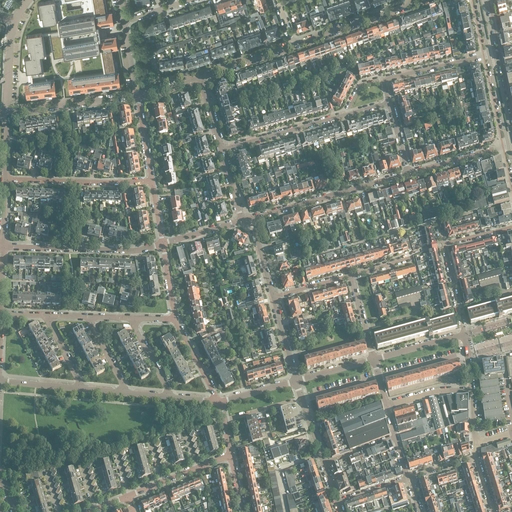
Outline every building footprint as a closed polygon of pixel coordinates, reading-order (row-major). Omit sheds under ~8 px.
[(40,17),(42,17),(43,24),(57,22),(58,31),(49,33),(49,35),(53,59),(100,51),(102,50),(105,72),(115,70),(112,49),(118,48),(116,36),(107,38),(105,26),(114,24),(112,12),(108,13),(105,0),(53,0),(38,3),(37,3),(38,7),(40,7),(40,9),(39,10),(39,14),(41,14),(41,17),(40,17)] [(228,0),(226,0),(223,1),(226,12),(227,13),(232,12),(228,0)] [(228,0),(232,12),(238,10),(234,0),(228,0)] [(240,0),(234,0),(238,10),(243,8),(246,7),(244,0),(242,0),(241,0),(240,0)] [(349,0),(343,2),(347,13),(348,12),(348,13),(350,13),(350,12),(353,11),(349,0)] [(364,7),(361,0),(355,0),(358,9),(361,8),(362,9),(363,8),(364,7)] [(497,4),(497,5),(498,9),(509,6),(507,0),(502,0),(503,2),(497,3),(497,4)] [(219,12),(217,12),(218,16),(221,15),(221,14),(226,12),(223,1),(217,3),(219,12)] [(268,8),(266,1),(258,4),(260,10),(268,8)] [(338,4),(342,14),(342,15),(343,15),(345,14),(345,13),(347,13),(343,2),(338,4)] [(338,4),(333,6),(336,16),(339,15),(339,16),(341,16),(341,15),(342,14),(338,4)] [(204,7),(207,16),(213,14),(210,5),(204,7)] [(319,11),(316,12),(320,22),(321,23),(323,22),(323,21),(325,20),(323,15),(326,14),(323,5),(320,5),(320,6),(319,6),(319,7),(318,7),(318,8),(318,9),(319,11)] [(336,16),(333,6),(327,8),(331,18),(333,17),(333,18),(334,18),(336,18),(336,17),(336,16)] [(434,8),(437,16),(438,18),(443,16),(443,14),(440,6),(437,7),(437,6),(435,7),(434,8)] [(509,6),(498,9),(499,13),(500,14),(500,15),(508,13),(510,12),(509,6)] [(204,7),(198,9),(201,18),(207,16),(204,7)] [(195,19),(201,18),(198,9),(193,11),(195,19)] [(424,12),(427,20),(429,19),(430,22),(431,21),(432,24),(434,23),(429,10),(427,11),(426,10),(425,11),(424,12)] [(193,11),(187,13),(189,21),(195,19),(193,11)] [(301,20),(300,20),(297,11),(295,12),(298,21),(295,22),(297,31),(303,29),(301,20)] [(320,22),(316,12),(310,14),(314,24),(316,23),(316,24),(317,24),(319,24),(319,23),(319,22),(320,22)] [(421,13),(419,14),(422,24),(424,23),(423,21),(427,20),(424,12),(423,12),(421,12),(421,13)] [(184,23),(189,21),(187,13),(181,15),(184,23)] [(306,18),(301,20),(303,29),(309,27),(307,21),(309,20),(307,13),(304,14),(306,18)] [(501,20),(502,25),(502,26),(503,26),(510,24),(509,18),(511,17),(511,13),(504,15),(505,19),(501,20)] [(413,15),(416,23),(417,26),(422,24),(419,14),(416,14),(414,15),(413,15)] [(181,15),(175,17),(178,25),(184,23),(181,15)] [(411,16),(408,17),(411,25),(416,23),(413,15),(413,16),(412,15),(411,16)] [(170,18),(171,24),(169,25),(172,37),(175,36),(172,27),(178,25),(175,17),(170,18)] [(405,18),(402,19),(405,27),(411,25),(408,17),(406,18),(405,18)] [(405,27),(402,19),(402,18),(400,19),(400,20),(397,20),(400,29),(405,27)] [(169,25),(166,26),(164,20),(163,20),(160,21),(158,22),(161,30),(161,33),(167,31),(169,38),(172,37),(169,25)] [(392,23),(391,23),(394,31),(397,30),(398,33),(399,36),(401,35),(400,33),(400,32),(397,21),(394,22),(393,22),(392,22),(392,23)] [(161,30),(158,22),(152,24),(155,32),(161,30)] [(395,35),(394,31),(391,23),(390,23),(388,23),(388,24),(386,25),(389,33),(390,37),(395,35)] [(511,27),(511,26),(511,23),(510,24),(503,26),(503,28),(504,32),(511,30),(511,27)] [(155,32),(152,24),(147,26),(149,34),(150,37),(156,35),(155,32)] [(277,25),(271,27),(275,38),(275,37),(275,38),(276,38),(278,38),(278,37),(280,36),(277,25)] [(149,34),(147,26),(141,27),(141,28),(143,36),(149,34)] [(275,38),(271,27),(265,29),(269,40),(272,39),(274,39),(274,38),(275,38)] [(371,30),(370,30),(373,38),(376,37),(379,45),(381,44),(379,39),(376,29),(373,29),(371,29),(371,30)] [(254,34),(258,43),(258,44),(259,44),(261,44),(261,43),(261,42),(263,42),(260,31),(257,32),(258,33),(254,34)] [(361,34),(360,34),(363,42),(368,40),(365,32),(363,33),(362,32),(361,33),(361,34)] [(45,55),(42,36),(42,34),(42,33),(26,35),(26,36),(27,36),(28,39),(26,39),(27,43),(28,43),(29,46),(27,46),(28,50),(30,50),(31,57),(24,57),(24,58),(26,58),(26,61),(25,61),(25,65),(27,65),(27,68),(26,68),(26,72),(29,72),(30,83),(33,83),(32,74),(42,73),(40,56),(45,55)] [(249,36),(252,45),(253,45),(253,46),(254,46),(255,45),(256,45),(256,44),(258,43),(254,34),(249,36)] [(247,47),(244,38),(243,36),(240,37),(238,38),(241,49),(244,48),(245,49),(246,48),(247,48),(246,47),(247,47)] [(252,45),(249,36),(244,38),(247,47),(249,46),(249,47),(250,47),(252,47),(252,46),(252,45)] [(353,45),(350,37),(349,38),(349,37),(347,38),(344,39),(348,50),(350,50),(349,47),(353,45)] [(226,40),(230,51),(236,49),(232,38),(226,40)] [(343,50),(347,49),(343,39),(343,40),(342,39),(341,40),(340,41),(338,41),(341,49),(342,52),(344,52),(343,50)] [(222,45),(225,53),(230,51),(226,40),(223,41),(225,44),(222,45)] [(219,55),(216,47),(215,43),(212,44),(213,47),(210,48),(213,57),(219,55)] [(336,51),(333,43),(332,43),(330,43),(330,44),(328,45),(331,56),(332,58),(334,57),(333,55),(337,54),(336,51)] [(225,53),(222,45),(216,47),(219,55),(225,53)] [(331,56),(328,45),(325,46),(325,45),(323,46),(323,47),(325,55),(328,54),(329,57),(331,56)] [(440,57),(440,58),(443,57),(445,56),(443,48),(443,45),(437,46),(440,57)] [(511,47),(502,50),(503,55),(511,53),(511,47)] [(322,62),(320,57),(317,49),(315,49),(313,49),(313,50),(312,50),(315,58),(316,61),(319,60),(320,62),(322,62)] [(202,51),(203,55),(206,63),(212,61),(208,51),(205,52),(204,50),(202,51)] [(310,60),(307,52),(305,53),(304,52),(303,53),(302,54),(304,60),(305,62),(310,60)] [(511,53),(503,55),(504,61),(505,61),(505,63),(511,61),(511,53)] [(304,60),(302,54),(301,54),(299,54),(299,55),(297,56),(298,60),(299,64),(300,67),(306,65),(305,62),(304,60)] [(185,57),(186,60),(189,68),(194,66),(192,60),(191,57),(191,55),(185,57)] [(206,63),(203,55),(197,56),(200,64),(206,63)] [(200,64),(197,56),(194,58),(193,56),(191,57),(192,60),(194,66),(200,64)] [(292,60),(292,57),(291,58),(291,57),(289,58),(286,59),(289,67),(290,71),(292,76),(294,75),(293,70),(296,69),(294,66),(292,60)] [(286,60),(285,59),(284,59),(282,59),(282,60),(280,61),(280,62),(284,72),(289,71),(288,68),(286,60)] [(275,63),(278,71),(279,74),(284,72),(280,62),(278,62),(277,62),(276,62),(276,63),(275,63)] [(272,64),(270,65),(272,73),(278,71),(275,63),(274,63),(272,64)] [(265,67),(267,75),(268,78),(274,76),(272,73),(270,65),(267,66),(267,65),(265,66),(265,67)] [(255,70),(254,70),(257,79),(262,77),(259,69),(257,69),(255,69),(255,70)] [(345,78),(344,80),(351,84),(352,84),(353,82),(354,79),(352,79),(354,76),(352,75),(352,74),(347,71),(344,77),(345,78)] [(118,72),(68,78),(70,92),(120,86),(118,72)] [(243,90),(244,90),(243,87),(242,84),(239,76),(239,75),(236,76),(234,76),(234,77),(233,77),(236,86),(240,85),(240,87),(241,91),(243,90)] [(466,84),(474,82),(482,80),(481,78),(482,77),(482,76),(481,75),(480,75),(472,77),(473,80),(470,80),(466,81),(466,84)] [(54,80),(33,83),(30,83),(25,84),(27,98),(56,94),(54,80)] [(215,90),(224,87),(227,87),(226,83),(230,82),(229,80),(221,82),(221,83),(219,83),(219,85),(217,85),(217,86),(216,87),(217,89),(215,89),(215,90)] [(342,83),(341,85),(349,89),(350,87),(351,84),(344,80),(343,80),(342,82),(342,83)] [(336,89),(338,90),(346,94),(347,92),(348,92),(349,90),(348,90),(349,89),(341,85),(339,84),(336,89)] [(399,92),(397,84),(391,85),(394,94),(397,93),(399,100),(401,100),(400,97),(399,92)] [(336,92),(335,95),(344,99),(345,97),(346,95),(346,94),(338,90),(337,93),(336,92)] [(178,97),(180,103),(189,100),(189,99),(189,97),(188,97),(187,95),(181,96),(181,97),(178,97)] [(332,96),(330,100),(333,102),(332,103),(340,107),(342,102),(344,99),(335,95),(334,97),(332,96)] [(315,104),(317,113),(320,112),(322,112),(322,111),(320,103),(319,98),(316,99),(315,97),(313,98),(315,104)] [(182,112),(181,108),(183,108),(184,108),(191,106),(190,103),(191,102),(190,101),(189,100),(180,103),(177,104),(178,109),(172,111),(173,114),(179,112),(182,112)] [(298,104),(301,117),(304,116),(304,117),(306,116),(306,115),(307,115),(303,103),(303,102),(298,104)] [(303,103),(307,115),(309,115),(310,115),(312,115),(312,114),(310,106),(309,103),(309,102),(303,103)] [(162,119),(162,120),(166,120),(166,118),(164,119),(163,113),(165,113),(164,109),(154,111),(156,120),(162,119)] [(187,113),(189,118),(199,115),(198,115),(199,114),(198,113),(198,112),(197,110),(191,112),(191,111),(190,112),(187,113)] [(78,129),(78,126),(84,125),(84,123),(84,122),(83,114),(76,115),(77,121),(74,122),(75,130),(78,129)] [(189,118),(191,124),(200,121),(199,119),(200,118),(200,116),(199,116),(199,115),(189,118)] [(251,122),(254,131),(254,130),(255,130),(255,131),(257,130),(257,129),(259,129),(257,121),(255,117),(250,118),(251,119),(251,122)] [(55,118),(49,119),(50,126),(54,126),(54,127),(56,126),(57,132),(60,131),(59,124),(56,124),(55,118)] [(131,120),(130,120),(121,121),(118,122),(119,129),(125,128),(124,127),(132,125),(131,120)] [(166,121),(166,120),(162,120),(162,122),(157,122),(159,134),(167,133),(166,121)] [(191,124),(192,129),(202,126),(201,126),(202,125),(202,123),(201,123),(200,121),(191,124)] [(202,126),(192,129),(194,134),(197,134),(203,132),(202,129),(203,129),(203,127),(202,127),(202,126)] [(236,129),(227,132),(228,132),(228,133),(228,136),(229,136),(229,137),(238,135),(237,132),(240,131),(240,133),(244,132),(245,133),(247,132),(246,126),(243,127),(236,129)] [(346,137),(343,126),(341,126),(340,126),(338,126),(338,127),(337,127),(340,136),(341,139),(346,137)] [(332,129),(335,138),(340,136),(337,127),(335,128),(333,128),(332,129)] [(388,139),(393,137),(390,128),(387,129),(385,129),(387,136),(388,139)] [(321,132),(324,141),(325,143),(330,142),(329,139),(327,130),(324,131),(322,131),(322,132),(321,132)] [(324,141),(321,132),(318,132),(318,133),(316,133),(318,143),(324,141)] [(313,134),(310,135),(313,144),(318,143),(316,133),(315,134),(315,133),(313,134)] [(470,134),(473,146),(474,146),(476,146),(476,145),(478,144),(475,133),(470,134)] [(308,146),(305,136),(304,136),(302,137),(300,138),(302,147),(308,146)] [(492,136),(485,137),(482,138),(482,141),(479,142),(479,144),(486,142),(488,142),(488,141),(490,141),(490,140),(492,139),(492,138),(492,136)] [(125,145),(134,143),(133,137),(124,139),(121,139),(123,145),(125,145)] [(456,139),(459,150),(461,149),(462,149),(463,149),(464,148),(461,137),(457,138),(456,138),(456,139)] [(195,140),(197,146),(206,143),(207,142),(206,140),(205,138),(199,139),(198,139),(195,140)] [(447,140),(451,152),(452,152),(453,152),(454,152),(455,151),(456,150),(453,139),(447,140)] [(443,145),(446,154),(448,153),(451,152),(447,140),(442,142),(443,145)] [(197,146),(199,151),(208,148),(208,147),(208,145),(207,145),(206,143),(197,146)] [(285,151),(282,143),(280,143),(277,144),(280,153),(283,152),(283,154),(286,153),(285,151)] [(168,157),(169,158),(172,157),(172,156),(174,156),(172,146),(162,148),(163,157),(168,157)] [(275,157),(274,154),(272,146),(271,146),(269,146),(269,147),(267,147),(270,159),(275,157)] [(264,148),(261,149),(264,160),(270,159),(267,147),(266,147),(264,147),(264,148)] [(208,148),(199,151),(197,152),(198,157),(200,156),(200,157),(203,156),(204,156),(203,156),(210,154),(209,151),(209,149),(208,149),(208,148)] [(264,160),(261,149),(260,148),(259,149),(258,150),(256,150),(258,159),(257,159),(258,162),(264,160)] [(426,159),(428,158),(429,158),(429,159),(432,158),(430,149),(426,150),(426,148),(423,149),(426,159)] [(435,148),(430,149),(432,158),(435,157),(435,156),(438,156),(435,148)] [(44,170),(47,158),(41,157),(42,150),(39,149),(38,157),(40,158),(39,163),(39,165),(38,168),(44,170)] [(410,153),(413,163),(415,162),(419,162),(416,153),(416,151),(410,153)] [(235,159),(236,160),(244,158),(246,157),(246,154),(247,154),(246,152),(234,155),(235,156),(234,157),(234,158),(235,159)] [(395,168),(393,160),(392,158),(391,155),(386,156),(389,169),(392,169),(395,168)] [(82,171),(85,160),(85,158),(76,156),(73,165),(77,166),(76,170),(77,170),(77,171),(79,172),(80,171),(80,170),(82,171)] [(401,166),(398,156),(392,158),(393,160),(395,168),(398,167),(401,166)] [(25,160),(23,169),(29,170),(30,167),(32,168),(33,164),(31,164),(32,158),(26,157),(25,160)] [(47,158),(44,170),(50,171),(51,168),(53,168),(54,163),(57,163),(58,158),(55,157),(54,160),(47,158)] [(163,160),(164,167),(172,166),(171,159),(172,159),(172,157),(169,158),(169,159),(163,160)] [(484,175),(503,170),(502,168),(502,167),(500,158),(499,157),(497,158),(487,161),(481,163),(484,175)] [(100,160),(99,162),(98,165),(98,166),(97,170),(103,172),(105,164),(106,160),(103,159),(103,161),(100,160)] [(17,168),(23,169),(25,160),(22,160),(22,161),(19,160),(18,163),(18,164),(17,168)] [(85,160),(82,171),(88,173),(89,169),(91,170),(93,162),(88,161),(85,160)] [(105,164),(103,172),(110,173),(110,170),(112,170),(113,167),(116,168),(115,160),(113,160),(113,162),(109,161),(109,165),(105,164)] [(201,169),(203,168),(213,165),(213,164),(213,162),(212,162),(211,160),(205,161),(204,161),(205,161),(199,163),(201,169)] [(385,160),(379,162),(381,172),(384,172),(387,171),(385,160)] [(137,161),(128,162),(125,163),(127,169),(129,169),(138,167),(137,161)] [(475,164),(473,165),(472,165),(476,177),(481,175),(481,173),(478,164),(476,165),(475,164)] [(213,165),(203,168),(205,173),(208,173),(208,172),(214,171),(214,168),(214,167),(214,166),(213,165)] [(171,173),(171,174),(175,174),(175,172),(173,173),(172,166),(164,167),(165,174),(171,173)] [(372,167),(367,168),(369,176),(374,174),(373,171),(375,170),(374,166),(372,167)] [(466,167),(468,176),(474,175),(471,166),(469,166),(468,166),(467,166),(466,167)] [(462,178),(468,176),(466,167),(465,167),(463,168),(460,169),(462,178)] [(343,169),(337,171),(340,179),(346,178),(343,169)] [(458,169),(453,170),(455,179),(456,183),(462,181),(458,169)] [(485,176),(482,177),(481,177),(486,195),(467,200),(470,211),(488,207),(489,207),(508,202),(509,202),(507,195),(506,195),(504,188),(506,188),(505,185),(503,179),(504,179),(503,170),(484,175),(485,176)] [(446,172),(440,174),(444,189),(448,188),(449,191),(451,190),(450,187),(451,187),(450,184),(449,180),(448,181),(446,172)] [(175,174),(171,174),(172,176),(167,176),(168,186),(176,184),(175,175),(175,174)] [(437,187),(438,191),(441,190),(444,189),(440,174),(434,176),(437,184),(437,187)] [(433,178),(426,180),(428,190),(432,189),(434,194),(438,192),(433,178)] [(306,181),(309,192),(312,191),(314,191),(314,190),(315,190),(312,183),(310,183),(309,180),(306,181)] [(296,185),(299,195),(299,194),(301,194),(304,193),(303,193),(304,193),(302,185),(299,186),(297,181),(295,182),(296,185)] [(302,185),(304,193),(305,193),(307,192),(309,191),(309,192),(306,181),(301,182),(302,185)] [(417,183),(420,192),(421,195),(424,194),(423,191),(426,190),(424,181),(417,183)] [(208,184),(210,190),(219,187),(219,185),(219,184),(219,182),(218,182),(208,184)] [(410,183),(413,194),(419,193),(416,182),(412,183),(412,182),(410,183)] [(404,185),(407,193),(408,198),(414,197),(413,194),(410,183),(408,183),(408,184),(404,185)] [(292,197),(292,196),(289,185),(284,186),(284,187),(287,198),(289,197),(290,198),(292,197)] [(399,197),(400,198),(405,196),(402,185),(398,186),(396,187),(399,197)] [(210,190),(211,195),(221,192),(221,191),(221,190),(220,189),(219,187),(210,190)] [(279,191),(282,199),(283,199),(284,199),(284,198),(287,198),(284,187),(279,189),(279,191)] [(394,199),(399,197),(396,187),(394,187),(394,188),(391,189),(394,199)] [(176,199),(179,198),(183,198),(182,191),(179,191),(174,192),(176,199)] [(381,192),(383,200),(385,199),(387,206),(389,205),(389,202),(385,191),(381,192)] [(221,192),(211,195),(213,201),(216,200),(222,198),(222,196),(222,195),(222,193),(221,193),(221,192)] [(256,195),(257,197),(259,205),(260,205),(262,205),(262,204),(264,204),(265,204),(263,196),(262,196),(262,193),(256,195)] [(377,213),(372,195),(368,196),(370,204),(372,203),(375,213),(377,213)] [(179,198),(176,199),(171,200),(173,211),(178,210),(178,212),(181,211),(181,210),(179,198)] [(367,198),(363,199),(367,214),(371,212),(367,198)] [(353,202),(355,210),(356,214),(363,212),(360,200),(356,201),(355,201),(354,201),(353,201),(353,202)] [(355,210),(353,202),(352,202),(351,202),(350,202),(349,203),(346,204),(348,212),(355,210)] [(335,204),(338,212),(341,211),(341,214),(344,213),(341,203),(338,203),(336,204),(335,204)] [(215,209),(216,212),(225,209),(226,208),(225,206),(224,204),(217,206),(217,205),(217,206),(213,207),(214,209),(215,209)] [(338,214),(338,212),(335,204),(330,206),(332,214),(333,216),(338,214)] [(510,209),(510,204),(500,207),(501,210),(499,211),(499,213),(511,211),(510,209)] [(317,209),(319,217),(320,219),(323,218),(323,219),(324,219),(325,224),(328,223),(326,215),(325,216),(325,215),(323,208),(320,209),(320,208),(320,209),(319,208),(318,209),(317,209)] [(225,209),(216,212),(217,215),(216,216),(216,218),(220,217),(221,217),(220,217),(227,215),(226,212),(227,212),(226,210),(225,209)] [(313,219),(319,217),(317,209),(316,209),(315,209),(314,209),(314,210),(313,210),(311,211),(313,219)] [(479,222),(481,229),(486,228),(482,214),(481,210),(477,211),(478,215),(480,215),(482,221),(479,222)] [(494,214),(492,215),(491,210),(487,211),(488,217),(489,218),(490,218),(490,219),(496,218),(496,217),(499,216),(499,215),(502,215),(502,217),(511,215),(511,211),(499,213),(496,214),(494,214)] [(182,223),(181,216),(185,216),(184,212),(182,212),(181,211),(178,212),(178,213),(172,214),(174,224),(182,223)] [(312,218),(309,219),(307,212),(306,212),(304,212),(303,213),(300,213),(302,218),(303,222),(309,221),(311,227),(314,226),(313,223),(312,218)] [(23,213),(18,213),(18,216),(21,216),(21,222),(20,223),(17,222),(16,228),(15,228),(15,229),(14,233),(21,234),(24,223),(23,223),(23,221),(23,213)] [(482,214),(486,228),(491,227),(489,218),(488,217),(485,217),(484,213),(482,214)] [(24,223),(21,234),(27,236),(28,233),(30,233),(32,222),(35,222),(37,215),(34,214),(32,222),(30,223),(30,224),(24,223)] [(511,216),(511,215),(502,217),(502,218),(501,218),(501,219),(493,220),(494,226),(511,222),(511,216)] [(290,216),(288,217),(290,226),(293,225),(295,231),(297,231),(295,224),(293,216),(291,217),(290,216)] [(276,222),(273,223),(276,233),(282,232),(281,228),(282,228),(281,224),(280,224),(280,222),(277,223),(276,222)] [(276,233),(273,223),(270,223),(270,224),(267,225),(268,228),(267,228),(268,232),(269,231),(270,235),(276,233)] [(45,224),(44,226),(42,235),(48,237),(49,233),(51,233),(52,226),(48,224),(48,225),(45,224)] [(36,234),(42,235),(44,226),(41,226),(41,227),(37,226),(37,229),(36,230),(36,234)] [(111,226),(110,228),(108,236),(115,238),(117,230),(117,227),(111,226)] [(94,237),(96,228),(92,228),(89,228),(88,231),(85,231),(84,234),(87,235),(94,237)] [(102,230),(96,228),(94,237),(100,238),(100,235),(102,235),(103,232),(101,232),(102,230)] [(120,231),(117,230),(115,238),(121,239),(122,235),(123,236),(124,233),(122,233),(123,230),(120,230),(120,231)] [(237,242),(242,235),(240,234),(240,233),(239,232),(238,231),(237,231),(236,231),(232,239),(231,241),(234,243),(235,241),(237,242)] [(511,232),(506,234),(497,236),(499,242),(509,240),(511,239),(511,232)] [(244,236),(242,235),(237,242),(236,246),(239,247),(238,248),(241,250),(241,249),(244,250),(246,247),(250,246),(248,238),(248,237),(244,235),(244,236)] [(214,252),(221,251),(219,243),(218,243),(217,238),(211,240),(214,250),(214,252)] [(400,240),(400,242),(403,252),(408,251),(411,250),(409,242),(406,243),(405,240),(403,241),(402,239),(400,240)] [(496,256),(495,253),(492,239),(487,240),(489,247),(491,246),(494,257),(496,256)] [(214,250),(211,240),(205,242),(207,247),(208,252),(214,250)] [(429,255),(437,253),(438,253),(437,249),(436,247),(435,244),(434,240),(420,244),(419,244),(420,247),(424,245),(424,246),(427,245),(427,246),(431,246),(431,248),(432,250),(428,251),(429,255)] [(287,242),(276,245),(277,248),(274,249),(274,250),(273,250),(274,253),(275,252),(275,253),(275,255),(276,255),(283,253),(282,247),(288,245),(287,242)] [(386,247),(388,246),(389,248),(386,249),(389,257),(390,256),(390,257),(393,256),(393,255),(390,244),(387,245),(387,243),(385,244),(386,247)] [(194,245),(197,254),(197,257),(203,255),(204,260),(207,259),(207,258),(204,249),(201,250),(200,244),(198,245),(198,244),(194,245)] [(511,251),(511,250),(511,244),(507,246),(501,247),(502,254),(507,253),(506,249),(511,248),(511,251)] [(191,261),(189,261),(188,261),(190,267),(191,269),(191,271),(194,271),(195,269),(193,263),(194,263),(193,260),(194,260),(193,255),(197,254),(194,245),(191,246),(191,247),(189,247),(190,254),(189,254),(191,261)] [(382,250),(379,251),(378,246),(376,246),(376,248),(379,259),(381,259),(384,258),(382,250)] [(460,247),(462,254),(464,253),(466,260),(468,260),(465,246),(460,247)] [(370,253),(369,248),(368,247),(366,247),(367,251),(368,252),(370,261),(372,261),(372,262),(374,261),(374,260),(375,260),(373,252),(370,253)] [(379,259),(376,248),(374,249),(373,247),(371,248),(373,252),(375,260),(376,260),(376,261),(379,260),(379,259)] [(176,250),(180,264),(181,264),(186,262),(186,263),(182,248),(176,250)] [(450,253),(451,257),(458,256),(458,254),(457,254),(456,248),(451,249),(452,253),(450,253)] [(358,253),(361,264),(362,263),(363,264),(365,263),(366,263),(363,255),(361,256),(359,249),(357,250),(358,253)] [(370,261),(368,252),(367,251),(365,252),(364,250),(362,250),(363,255),(366,263),(367,262),(367,263),(370,262),(370,261)] [(355,251),(353,252),(354,257),(355,259),(356,265),(358,265),(361,264),(358,253),(355,254),(355,251)] [(245,266),(253,264),(252,258),(243,260),(245,266)] [(319,267),(321,275),(323,274),(323,275),(326,274),(325,274),(326,273),(324,265),(321,266),(320,261),(318,262),(319,267)] [(328,264),(331,272),(332,272),(335,271),(336,271),(334,262),(328,264)] [(287,263),(278,265),(278,266),(278,269),(279,269),(280,271),(290,268),(289,266),(288,266),(287,263)] [(314,268),(317,276),(318,276),(321,275),(319,267),(316,267),(315,263),(313,263),(314,268)] [(317,276),(314,268),(312,269),(310,264),(308,264),(310,269),(312,277),(313,277),(316,277),(316,276),(317,276)] [(416,272),(414,266),(408,268),(409,274),(413,273),(415,278),(417,278),(416,272)] [(255,270),(246,272),(248,278),(256,275),(255,270)] [(395,271),(397,278),(403,276),(402,270),(395,271)] [(455,275),(457,280),(464,278),(463,275),(469,274),(469,272),(472,271),(455,275)] [(382,275),(384,281),(390,280),(389,273),(382,275)] [(282,283),(292,280),(293,280),(292,274),(281,277),(282,279),(281,280),(282,283)] [(184,278),(186,285),(194,283),(193,276),(184,278)] [(369,279),(371,285),(377,283),(376,277),(369,279)] [(292,283),(292,280),(282,283),(283,286),(284,286),(284,289),(295,286),(294,283),(292,283)] [(248,288),(249,291),(260,288),(258,282),(256,283),(255,282),(251,283),(252,284),(250,285),(251,287),(248,288)] [(122,295),(124,288),(125,285),(121,285),(119,295),(122,295),(121,298),(120,300),(121,300),(120,305),(126,306),(128,297),(122,295)] [(250,293),(251,297),(261,294),(260,288),(249,291),(247,292),(248,294),(250,293)] [(187,291),(188,297),(197,295),(195,289),(187,291)] [(88,305),(90,295),(84,294),(82,303),(88,305)] [(94,306),(96,297),(97,295),(94,294),(93,296),(90,295),(88,305),(94,306)] [(261,294),(251,297),(251,299),(254,298),(255,302),(263,300),(261,294)] [(113,307),(115,298),(104,295),(102,304),(113,307)] [(316,309),(312,295),(309,296),(311,304),(314,315),(317,314),(316,309)] [(128,297),(126,306),(132,308),(133,303),(134,303),(134,301),(134,298),(128,297)] [(442,304),(450,302),(448,297),(441,299),(438,299),(439,305),(442,304)] [(289,307),(298,304),(297,301),(299,301),(298,298),(288,301),(288,304),(289,306),(289,307)] [(190,303),(191,309),(200,307),(198,301),(190,303)] [(511,301),(499,305),(498,302),(494,303),(495,304),(467,312),(467,310),(467,311),(470,324),(471,324),(470,322),(498,315),(499,318),(502,317),(502,315),(511,312),(511,301)] [(304,303),(298,304),(289,307),(290,309),(289,309),(290,312),(291,312),(297,310),(300,309),(299,307),(300,306),(305,305),(304,303)] [(259,314),(265,312),(266,312),(265,309),(265,308),(264,308),(263,306),(255,308),(257,315),(259,314)] [(202,307),(200,307),(191,309),(192,315),(201,313),(203,313),(202,307)] [(301,309),(300,309),(297,310),(291,312),(291,314),(292,317),(292,318),(301,315),(300,312),(301,312),(301,310),(301,309)] [(201,313),(192,315),(194,321),(202,320),(204,319),(203,317),(202,317),(201,313)] [(341,323),(353,319),(354,319),(353,316),(352,316),(352,314),(342,317),(339,318),(341,323)] [(457,329),(454,316),(453,316),(454,317),(429,324),(428,321),(424,322),(425,324),(374,338),(374,336),(373,336),(377,349),(377,348),(428,334),(429,337),(432,336),(432,334),(457,327),(457,329)] [(267,318),(260,320),(254,322),(255,325),(259,323),(260,327),(269,325),(269,324),(270,324),(269,321),(268,321),(267,318)] [(37,322),(28,327),(31,331),(40,327),(37,322)] [(297,333),(305,331),(306,330),(306,329),(306,328),(307,328),(306,325),(295,328),(295,329),(295,330),(296,331),(297,333)] [(196,334),(199,333),(205,332),(204,326),(195,328),(196,334)] [(40,327),(31,331),(33,336),(42,331),(40,327)] [(75,336),(84,331),(82,327),(73,331),(75,336)] [(263,339),(266,338),(273,337),(271,330),(267,332),(266,330),(261,331),(263,339)] [(42,331),(33,336),(36,340),(45,335),(42,331)] [(77,340),(86,336),(84,331),(75,336),(77,340)] [(119,340),(128,336),(126,331),(117,336),(119,340)] [(298,339),(304,337),(305,340),(313,337),(312,334),(306,336),(305,331),(297,333),(297,334),(295,334),(296,337),(297,338),(298,337),(298,339)] [(45,335),(36,340),(38,345),(47,340),(45,335)] [(128,336),(119,340),(122,345),(132,339),(131,338),(129,335),(128,336)] [(164,345),(173,340),(170,335),(161,340),(164,345)] [(80,345),(89,340),(86,336),(77,340),(80,345)] [(266,338),(268,345),(275,343),(273,337),(266,338)] [(204,348),(215,342),(212,338),(201,344),(204,348)] [(132,339),(122,345),(124,349),(133,344),(134,344),(132,340),(132,339)] [(47,340),(38,345),(40,349),(49,344),(47,340)] [(82,349),(91,344),(90,342),(89,340),(80,345),(82,349)] [(166,349),(175,344),(173,340),(164,345),(166,349)] [(215,342),(204,348),(206,353),(217,347),(215,342)] [(275,343),(268,345),(270,351),(277,349),(275,343)] [(366,353),(364,343),(353,346),(355,356),(366,353)] [(49,344),(40,349),(43,353),(52,349),(49,344)] [(85,354),(94,349),(91,344),(82,349),(85,354)] [(126,354),(135,349),(133,344),(124,349),(126,354)] [(175,344),(166,349),(169,353),(178,349),(175,344)] [(336,351),(339,361),(355,356),(353,346),(336,351)] [(217,347),(206,353),(208,357),(217,352),(219,351),(217,347)] [(52,349),(43,353),(45,358),(54,353),(52,349)] [(87,358),(96,353),(94,349),(85,354),(87,358)] [(129,358),(138,353),(135,349),(126,354),(129,358)] [(178,349),(169,353),(171,358),(180,353),(178,349)] [(339,361),(336,351),(320,355),(323,365),(339,361)] [(217,352),(208,357),(211,362),(220,357),(217,352)] [(54,353),(45,358),(48,362),(56,357),(54,353)] [(89,362),(98,358),(96,353),(87,358),(89,362)] [(131,362),(140,358),(138,353),(129,358),(131,362)] [(180,353),(171,358),(173,362),(182,357),(180,353)] [(323,365),(320,355),(304,360),(307,370),(323,365)] [(56,357),(48,362),(50,367),(59,362),(56,357)] [(182,357),(173,362),(176,367),(185,362),(182,357)] [(220,357),(211,362),(213,366),(222,361),(220,357)] [(92,367),(101,362),(98,358),(89,362),(92,367)] [(134,367),(143,362),(140,358),(131,362),(134,367)] [(497,378),(497,376),(497,374),(504,373),(502,358),(502,359),(499,360),(499,358),(495,359),(482,361),(482,364),(484,376),(491,375),(492,379),(497,378)] [(224,360),(222,361),(213,366),(215,370),(224,365),(226,364),(224,360)] [(437,378),(460,371),(459,367),(460,367),(459,365),(458,365),(457,361),(434,368),(437,378)] [(59,362),(50,367),(52,371),(61,367),(59,362)] [(94,371),(103,367),(101,362),(92,367),(94,371)] [(136,371),(145,366),(143,362),(134,367),(136,371)] [(185,362),(176,367),(178,371),(187,366),(185,362)] [(275,365),(277,374),(283,372),(280,363),(278,364),(275,365)] [(477,364),(485,423),(499,421),(500,424),(506,423),(504,415),(503,415),(497,378),(492,379),(491,375),(484,376),(482,364),(477,364)] [(224,365),(215,370),(218,375),(227,370),(224,365)] [(138,376),(147,371),(145,366),(136,371),(138,376)] [(187,366),(178,371),(180,375),(189,371),(187,366)] [(97,376),(106,371),(103,367),(94,371),(97,376)] [(263,369),(265,377),(271,375),(269,367),(263,369)] [(417,372),(420,382),(437,378),(434,368),(417,372)] [(258,370),(260,378),(262,378),(263,379),(266,378),(265,377),(263,369),(258,370)] [(227,370),(218,375),(220,379),(229,374),(227,370)] [(252,372),(254,380),(260,378),(258,370),(252,372)] [(141,380),(150,375),(147,371),(138,376),(141,380)] [(189,371),(180,375),(183,380),(192,375),(189,371)] [(246,373),(248,382),(251,381),(251,382),(254,381),(254,380),(252,372),(249,373),(249,372),(246,373)] [(401,377),(404,387),(420,382),(417,372),(401,377)] [(231,373),(229,374),(220,379),(223,384),(231,379),(234,377),(231,373)] [(192,375),(183,380),(185,384),(194,380),(192,375)] [(385,381),(388,391),(404,387),(401,377),(385,381)] [(231,379),(223,384),(225,388),(234,383),(231,379)] [(378,394),(375,384),(361,388),(364,398),(378,394)] [(361,388),(345,392),(348,402),(364,398),(361,388)] [(345,392),(329,397),(332,407),(348,402),(345,392)] [(332,407),(329,397),(315,400),(318,411),(332,407)] [(454,426),(446,397),(436,400),(444,429),(447,428),(451,427),(454,426)] [(454,426),(458,424),(460,424),(461,424),(466,422),(468,422),(468,402),(468,397),(465,397),(446,397),(454,426)] [(444,429),(436,400),(436,398),(428,401),(436,431),(441,430),(444,429)] [(436,431),(428,401),(422,402),(424,410),(426,418),(430,433),(436,431)] [(341,426),(383,410),(380,402),(360,409),(338,417),(341,426)] [(393,410),(395,418),(414,413),(412,405),(393,410)] [(345,435),(385,419),(383,410),(341,426),(345,435)] [(424,410),(414,413),(395,418),(396,422),(398,421),(399,425),(426,418),(424,410)] [(426,418),(399,425),(397,426),(399,432),(422,426),(423,429),(400,435),(402,442),(419,436),(424,435),(430,433),(426,418)] [(320,426),(321,429),(322,429),(322,430),(333,427),(330,419),(321,422),(322,425),(321,426),(320,426)] [(385,419),(345,435),(350,450),(389,435),(385,419)] [(284,429),(296,426),(294,421),(283,424),(282,424),(284,429)] [(466,422),(461,424),(461,426),(460,426),(460,433),(468,433),(468,426),(468,422),(466,422)] [(246,434),(249,433),(260,430),(258,426),(247,429),(245,429),(246,434)] [(285,430),(286,434),(297,431),(296,426),(284,429),(284,430),(285,430)] [(205,436),(214,433),(212,427),(203,430),(205,436)] [(322,430),(323,431),(322,431),(322,432),(323,432),(324,435),(331,433),(338,430),(337,428),(334,429),(333,427),(322,430)] [(214,433),(205,436),(206,441),(215,439),(214,433)] [(251,443),(262,440),(261,435),(250,438),(251,443)] [(336,436),(326,440),(325,440),(325,442),(326,442),(327,444),(335,442),(340,440),(340,438),(337,439),(336,436)] [(175,439),(168,441),(170,446),(179,444),(183,443),(183,441),(179,442),(178,438),(175,439)] [(215,439),(206,441),(208,447),(217,445),(215,439)] [(462,453),(469,451),(467,446),(469,445),(468,439),(464,439),(466,443),(460,445),(462,453)] [(509,440),(496,444),(498,452),(501,451),(505,450),(504,447),(511,445),(509,440)] [(308,448),(308,447),(308,445),(307,444),(306,441),(303,442),(302,441),(294,443),(295,445),(294,445),(296,451),(298,450),(298,451),(308,448)] [(390,455),(386,443),(382,445),(385,453),(387,452),(388,455),(389,458),(391,457),(390,455)] [(179,444),(170,446),(172,452),(181,450),(185,449),(184,447),(181,448),(179,444)] [(452,447),(452,446),(451,444),(446,446),(450,458),(451,457),(452,457),(454,457),(454,456),(452,447)] [(452,447),(454,456),(455,457),(462,455),(458,444),(452,446),(452,447)] [(210,453),(219,451),(217,445),(208,447),(210,453)] [(336,446),(329,449),(328,449),(329,451),(330,453),(338,451),(348,447),(347,445),(340,448),(337,449),(336,446)] [(135,454),(144,452),(142,446),(133,448),(135,454)] [(285,446),(271,451),(274,461),(289,456),(288,453),(286,447),(285,446)] [(374,448),(376,456),(378,455),(381,463),(383,462),(378,446),(374,448)] [(441,448),(443,456),(444,459),(445,459),(447,459),(447,458),(449,458),(445,446),(441,448)] [(443,461),(443,460),(442,456),(443,456),(441,448),(440,447),(437,448),(437,450),(432,452),(432,450),(429,451),(430,456),(435,455),(436,458),(437,457),(439,462),(443,461)] [(369,450),(375,465),(379,464),(377,461),(376,461),(374,457),(376,456),(374,448),(369,450)] [(181,450),(172,452),(173,458),(183,455),(186,454),(186,452),(182,453),(181,450)] [(265,451),(264,452),(266,463),(267,462),(273,461),(274,461),(271,451),(270,450),(269,450),(265,451)] [(338,451),(330,453),(330,454),(330,455),(331,455),(332,458),(349,452),(349,450),(342,452),(339,453),(338,451)] [(365,451),(368,459),(370,458),(373,466),(375,465),(369,450),(365,451)] [(424,453),(428,464),(429,464),(430,464),(432,464),(432,463),(430,454),(427,455),(426,450),(424,451),(424,453)] [(367,468),(370,467),(369,464),(368,465),(366,460),(368,459),(365,451),(361,453),(365,463),(367,468)] [(144,452),(135,454),(137,460),(146,457),(149,457),(149,454),(145,455),(144,452)] [(415,454),(419,467),(420,467),(421,467),(423,466),(421,457),(420,457),(419,453),(415,454)] [(491,454),(482,457),(482,458),(482,460),(483,460),(483,462),(494,458),(493,453),(491,454)] [(258,454),(243,457),(244,463),(251,461),(250,458),(258,456),(258,454)] [(359,471),(362,470),(361,468),(360,468),(358,463),(360,462),(357,454),(353,456),(359,471)] [(187,458),(186,458),(184,459),(183,455),(173,458),(175,464),(188,460),(187,458)] [(353,456),(349,457),(351,465),(353,464),(356,472),(359,471),(353,456)] [(146,457),(137,460),(138,466),(147,463),(151,462),(150,460),(147,461),(146,457)] [(484,465),(485,466),(493,463),(497,462),(496,458),(494,458),(483,462),(484,463),(483,464),(484,465)] [(114,462),(112,463),(110,464),(109,459),(100,462),(101,468),(110,465),(114,464),(114,462)] [(391,461),(397,478),(401,476),(399,468),(396,469),(393,460),(391,461)] [(303,471),(307,470),(315,467),(314,464),(313,462),(313,461),(304,464),(305,468),(303,469),(303,471)] [(147,463),(138,466),(140,472),(149,469),(153,468),(152,466),(148,467),(147,463)] [(383,464),(388,480),(392,479),(390,471),(388,472),(385,464),(383,464)] [(461,472),(472,469),(472,467),(471,465),(471,464),(462,467),(463,469),(460,470),(461,472)] [(110,465),(101,468),(103,474),(112,471),(116,470),(115,468),(112,469),(110,465)] [(252,467),(245,468),(246,474),(253,473),(253,469),(261,468),(261,465),(258,466),(256,466),(252,467)] [(343,465),(332,469),(334,475),(342,472),(341,472),(343,471),(342,468),(346,467),(345,465),(343,465)] [(378,469),(380,468),(379,466),(375,467),(380,483),(384,482),(382,474),(380,475),(378,469)] [(75,471),(73,467),(64,470),(66,476),(75,473),(77,473),(79,472),(78,470),(75,471)] [(214,478),(224,476),(223,471),(221,471),(220,468),(220,467),(212,470),(213,470),(213,472),(214,478)] [(310,475),(317,473),(316,470),(315,467),(315,468),(315,467),(307,470),(308,473),(304,474),(304,475),(302,476),(302,478),(305,477),(310,475)] [(154,472),(152,472),(150,473),(149,469),(140,472),(142,477),(154,474),(154,472)] [(284,472),(286,477),(292,475),(291,469),(284,472)] [(369,469),(367,470),(372,486),(376,485),(374,477),(372,477),(369,469)] [(112,471),(103,474),(105,480),(114,477),(117,476),(117,474),(113,475),(112,471)] [(451,472),(450,473),(453,484),(458,482),(454,471),(454,472),(453,471),(452,472),(451,472)] [(253,473),(246,474),(247,480),(255,479),(258,478),(261,478),(261,477),(263,477),(262,474),(257,475),(257,472),(253,473)] [(361,472),(359,473),(364,489),(368,487),(365,479),(363,480),(361,472)] [(28,482),(31,484),(34,482),(33,479),(33,476),(32,474),(32,473),(26,474),(28,482)] [(76,477),(75,473),(66,476),(67,481),(77,479),(80,478),(80,476),(76,477)] [(309,482),(319,479),(318,476),(317,473),(310,475),(311,479),(310,479),(306,480),(306,481),(304,481),(304,484),(309,482)] [(360,490),(364,489),(359,473),(355,474),(355,475),(356,477),(358,476),(359,481),(357,482),(360,490)] [(338,486),(348,483),(345,474),(339,476),(340,479),(336,480),(338,486)] [(294,481),(292,475),(286,477),(287,483),(294,481)] [(114,477),(105,480),(106,485),(115,483),(117,482),(119,482),(119,480),(115,481),(114,477)] [(31,484),(32,489),(42,487),(45,486),(45,484),(41,485),(39,478),(33,479),(34,482),(31,484)] [(67,481),(69,487),(80,484),(82,484),(82,482),(78,483),(77,479),(67,481)] [(309,488),(313,487),(321,484),(320,481),(319,479),(309,482),(310,485),(308,486),(309,488)] [(192,482),(195,489),(201,486),(198,480),(196,481),(195,481),(193,482),(192,482)] [(287,483),(289,489),(296,487),(294,481),(287,483)] [(195,489),(192,482),(190,483),(187,484),(188,484),(187,485),(189,491),(195,489)] [(219,490),(227,488),(226,482),(218,484),(219,487),(216,487),(216,488),(212,489),(212,491),(216,490),(219,490)] [(108,491),(121,488),(120,485),(116,486),(115,483),(106,485),(108,491)] [(348,483),(338,486),(340,492),(346,490),(347,493),(354,490),(353,487),(350,488),(348,483)] [(80,484),(69,487),(71,493),(80,491),(84,490),(83,488),(79,489),(79,488),(80,487),(80,484)] [(321,484),(313,487),(315,490),(311,491),(311,492),(307,493),(308,495),(323,490),(322,487),(321,485),(321,484)] [(189,491),(187,485),(185,486),(184,485),(182,486),(182,487),(181,487),(185,496),(191,494),(189,491)] [(407,501),(402,485),(386,490),(391,506),(407,501)] [(32,489),(34,495),(43,493),(47,491),(46,490),(43,491),(42,487),(32,489)] [(185,496),(181,487),(179,488),(179,487),(176,488),(177,489),(176,489),(179,498),(185,496)] [(292,494),(298,492),(296,487),(289,489),(291,495),(292,494)] [(174,501),(178,500),(180,499),(179,498),(176,489),(173,490),(171,490),(171,491),(170,491),(171,494),(169,495),(171,502),(174,501)] [(257,490),(250,492),(251,498),(258,496),(258,493),(265,491),(264,489),(263,489),(259,490),(257,490)] [(71,493),(72,499),(82,496),(83,496),(85,495),(85,493),(81,495),(80,491),(71,493)] [(313,500),(325,496),(324,491),(313,495),(314,497),(312,498),(313,500)] [(384,508),(386,507),(381,491),(377,492),(379,500),(381,499),(384,508)] [(467,500),(480,496),(480,494),(480,492),(479,492),(479,491),(470,494),(471,496),(466,498),(467,500)] [(298,492),(292,494),(295,501),(300,498),(298,492)] [(34,495),(35,501),(45,498),(48,497),(48,495),(44,496),(43,493),(34,495)] [(374,510),(378,509),(373,493),(369,494),(372,503),(373,502),(375,507),(373,507),(374,510)] [(159,496),(158,496),(162,506),(168,503),(164,494),(161,495),(161,494),(159,495),(159,496)] [(215,502),(218,502),(222,501),(229,499),(228,494),(220,495),(218,496),(218,499),(214,500),(215,501),(213,502),(214,503),(215,502)] [(86,499),(84,500),(83,500),(82,496),(72,499),(74,505),(87,501),(86,499)] [(153,499),(156,508),(162,506),(158,496),(156,497),(155,497),(153,498),(153,499)] [(314,505),(327,500),(325,496),(313,500),(314,505)] [(365,496),(361,497),(364,505),(366,505),(368,511),(370,511),(365,496)] [(364,505),(361,497),(357,498),(361,511),(365,511),(365,510),(364,510),(362,506),(364,505)] [(35,501),(37,507),(46,504),(50,503),(49,501),(46,502),(45,498),(35,501)] [(148,501),(147,501),(151,510),(156,508),(153,499),(150,500),(150,499),(147,500),(148,501)] [(316,509),(328,504),(327,500),(314,505),(316,509)] [(151,510),(147,501),(145,502),(144,501),(142,502),(142,503),(141,503),(145,511),(148,510),(148,511),(151,510)] [(265,501),(252,503),(253,510),(261,508),(260,505),(266,503),(265,501)] [(472,509),(483,506),(483,505),(484,505),(483,503),(482,501),(473,504),(469,505),(470,507),(472,507),(472,509)] [(509,502),(497,506),(498,508),(497,508),(498,510),(499,510),(511,507),(509,502)]
